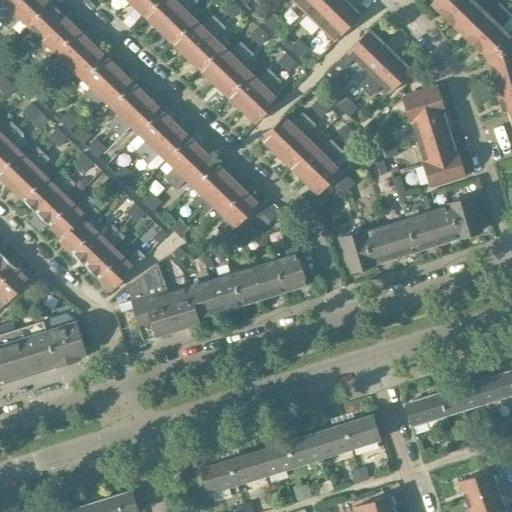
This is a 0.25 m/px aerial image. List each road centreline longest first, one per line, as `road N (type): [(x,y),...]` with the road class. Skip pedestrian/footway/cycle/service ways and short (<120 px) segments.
road 1 (residential): [(346,320),(314,231),(78,0)]
road 2 (residential): [(392,0),(451,62),(511,247)]
road 3 (tertiary): [(137,429),(370,359)]
road 4 (tertiary): [(346,320),(125,387)]
road 5 (residential): [(0,219),(100,314),(125,387)]
road 6 (tertiary): [(511,268),(346,320)]
road 7 (residential): [(370,359),(420,511)]
road 8 (tertiary): [(370,359),(511,312)]
road 9 (tertiary): [(0,473),(137,429)]
road 10 (tertiary): [(125,387),(0,426)]
